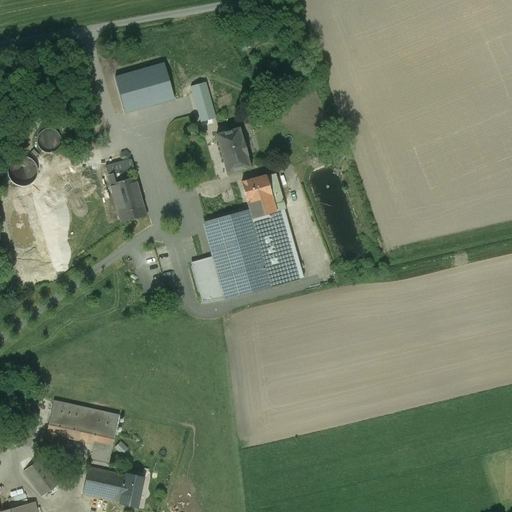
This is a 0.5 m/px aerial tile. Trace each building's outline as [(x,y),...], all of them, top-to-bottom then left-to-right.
[(162,62),(114,74),(124,111),(172,98),(162,62)] [(38,147),(41,151),(45,153),(49,153),(54,152),(57,150),(60,146),(61,141),(60,137),(57,133),(53,130),(48,130),(44,131),(40,133),(37,137),(37,142),(38,147)] [(238,133),(214,139),(226,178),(249,171),(238,133)] [(122,156),(99,163),(115,219),(138,213),(122,156)] [(22,158),(20,158),(18,158),(16,159),(14,160),(12,161),(11,163),(10,164),(9,166),(8,168),(8,170),(8,172),(8,174),(8,176),(9,178),(10,180),(11,181),(13,183),(15,184),(16,185),(18,186),(20,186),(22,186),(24,186),(26,185),(28,185),(30,184),(32,182),(33,181),(34,179),(35,177),(36,176),(36,174),(36,171),(36,169),(36,167),(35,166),(34,164),(33,162),(31,161),(29,160),(28,159),(26,158),(24,158),(22,158)] [(272,177),(235,187),(237,193),(242,213),(246,232),(282,223),(280,213),(281,213),(272,177)] [(30,192),(9,198),(0,200),(0,252),(8,283),(20,280),(52,271),(47,254),(60,250),(55,234),(44,237),(30,192)] [(237,193),(204,202),(209,221),(242,213),(237,193)] [(212,231),(211,231),(218,259),(229,296),(230,299),(297,282),(282,223),(246,232),(242,213),(209,221),(212,231)] [(215,260),(214,256),(190,263),(201,303),(227,299),(226,297),(215,260)] [(218,259),(215,260),(226,297),(229,296),(218,259)] [(118,416),(53,401),(46,433),(93,444),(111,448),(118,416)] [(122,453),(128,448),(122,441),(116,447),(122,453)] [(111,448),(93,444),(90,458),(108,462),(111,448)] [(58,484),(40,459),(23,471),(41,496),(58,484)] [(125,476),(88,468),(82,494),(119,502),(125,476)] [(143,478),(125,474),(125,476),(119,502),(119,504),(136,508),(143,478)] [(37,511),(34,503),(15,508),(16,511),(37,511)]
